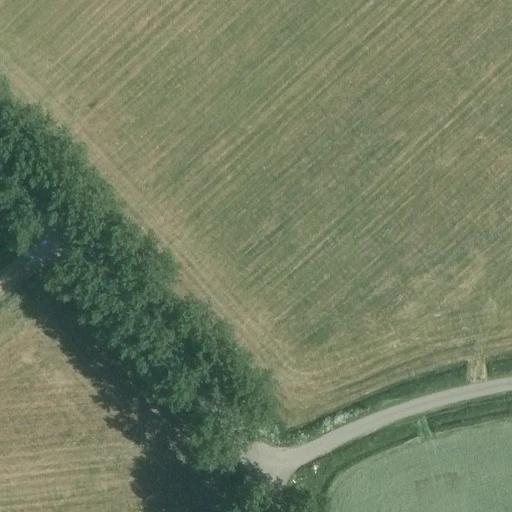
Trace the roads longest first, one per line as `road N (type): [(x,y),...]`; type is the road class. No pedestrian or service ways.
road 1 (unclassified): [(257,470),(192,373),(0,163)]
road 2 (unclassified): [(257,470),(405,409),(511,384)]
